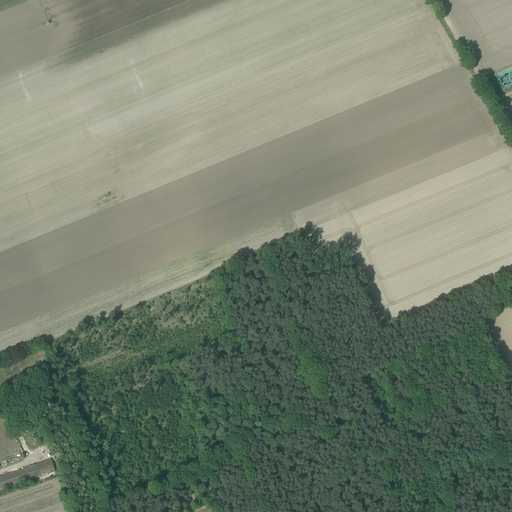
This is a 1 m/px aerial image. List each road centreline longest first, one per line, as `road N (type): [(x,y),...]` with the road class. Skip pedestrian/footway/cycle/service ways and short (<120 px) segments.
road 1 (track): [(511,272),(384,325),(344,243),(313,254),(302,231),(213,269)]
road 2 (track): [(109,511),(107,503),(175,477),(200,454),(394,363)]
road 3 (track): [(306,511),(264,428),(213,269)]
road 4 (track): [(436,0),(511,133)]
